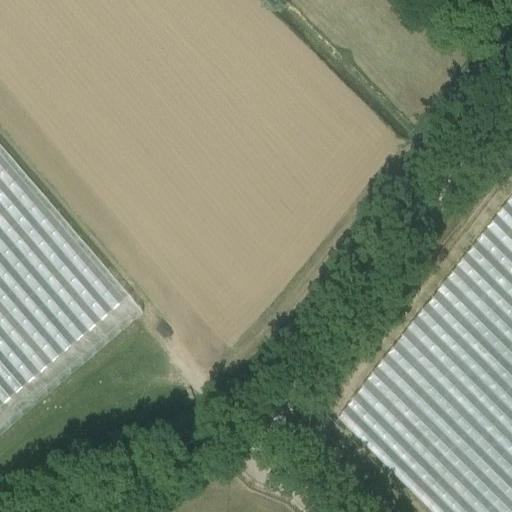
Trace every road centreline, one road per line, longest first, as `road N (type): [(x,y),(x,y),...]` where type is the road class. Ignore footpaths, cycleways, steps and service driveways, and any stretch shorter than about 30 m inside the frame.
road 1 (unclassified): [(226,442),(271,411),(511,102)]
road 2 (track): [(68,511),(226,442)]
